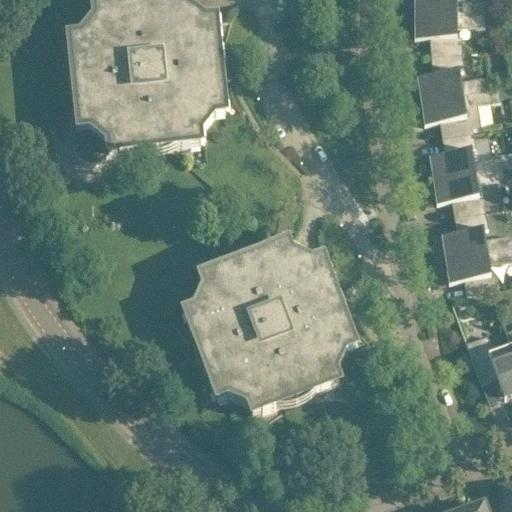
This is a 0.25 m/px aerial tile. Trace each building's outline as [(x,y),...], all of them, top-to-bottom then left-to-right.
[(414,0),(414,6),(417,6),(417,18),(415,18),(415,19),(485,18),(485,5),(457,5),(456,0),(414,0)] [(79,41),(68,43),(69,43),(70,53),(69,53),(71,67),(81,66),(78,87),(78,90),(85,109),(75,110),(77,125),(78,133),(78,135),(76,138),(74,142),(73,146),(73,150),(74,154),(76,157),(78,161),(81,164),(84,166),(88,167),(92,168),(96,168),(99,167),(103,165),(106,163),(109,160),(110,159),(113,159),(119,158),(119,159),(133,157),(132,147),(153,150),(156,150),(175,143),(176,153),(191,151),(201,150),(200,139),(201,139),(200,138),(214,121),(215,121),(215,120),(226,119),(225,109),(223,95),(213,95),(215,83),(215,82),(202,83),(200,67),(213,66),(213,65),(209,53),(219,52),(217,37),(216,27),(205,28),(204,28),(187,14),(187,13),(185,2),(175,4),(175,3),(161,5),(162,15),(141,12),(138,12),(119,19),(118,9),(103,11),(93,12),(94,23),(94,24),(80,41),(79,41)] [(417,32),(414,32),(414,44),(435,43),(436,61),(463,59),(462,42),(457,42),(457,32),(485,32),(485,18),(415,19),(415,20),(417,20),(417,32)] [(437,78),(417,81),(419,93),(422,93),(423,105),(421,105),(421,106),(490,95),(488,81),(460,86),(459,76),(464,75),(463,59),(436,61),(437,78)] [(511,91),(498,94),(499,102),(511,100),(511,91)] [(490,95),(421,106),(423,106),(425,118),(423,118),(424,130),(439,128),(445,127),(447,142),(473,138),(473,134),(481,132),(477,111),(500,107),(499,102),(498,94),(490,95)] [(444,158),(429,160),(431,172),(434,172),(436,184),(434,184),(434,185),(475,178),(502,174),(511,172),(511,158),(500,160),(491,162),(488,143),(474,145),(473,138),(447,142),(449,157),(444,158)] [(475,178),(434,185),(436,185),(438,197),(435,197),(437,209),(451,207),(457,206),(459,221),(486,217),(485,210),(497,208),(494,191),(498,190),(505,189),(511,188),(511,172),(502,174),(475,178)] [(462,236),(441,240),(443,251),(446,251),(448,263),(446,263),(446,264),(511,253),(511,239),(485,244),(483,234),(488,233),(486,217),(459,221),(462,236)] [(194,314),(184,318),(188,328),(187,328),(192,341),(202,338),(204,358),(205,361),(217,378),(207,381),(213,395),(217,405),(227,401),(228,401),(248,410),(248,411),(249,411),(252,421),(262,417),(276,412),(272,403),(293,401),(296,400),(313,388),(316,397),(330,392),(329,392),(339,388),(336,378),(336,377),(345,357),(346,357),(345,356),(355,352),(352,343),(352,342),(347,329),(337,331),(336,320),(336,319),(323,323),(318,308),(330,304),(330,303),(322,292),(332,289),(327,275),(326,275),(323,265),(313,269),(311,269),(291,260),(291,259),(287,249),(277,253),(263,258),(267,267),(246,269),(244,270),(227,282),(223,273),(210,278),(200,282),(204,292),(203,292),(204,293),(194,313),(194,314)] [(511,253),(446,264),(448,264),(450,276),(447,276),(449,288),(464,286),(469,285),(471,299),(471,300),(486,298),(498,296),(495,279),(491,280),(489,271),(511,267),(511,253)] [(488,340),(466,348),(482,391),(494,386),(493,384),(497,383),(501,395),(502,395),(503,398),(511,395),(511,398),(511,353),(511,350),(494,356),(488,340)] [(511,511),(511,490),(501,492),(503,511),(483,511),(483,510),(477,511),(511,511)]
